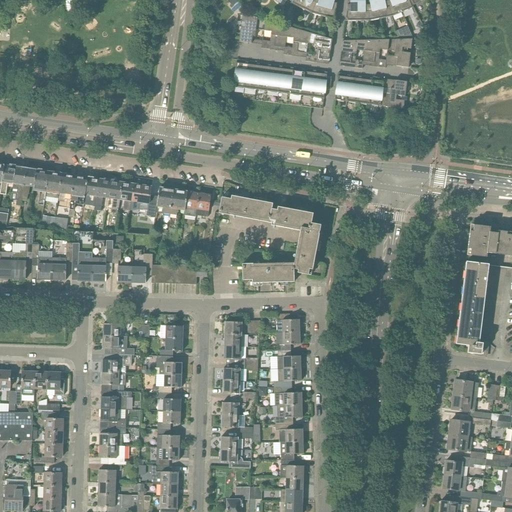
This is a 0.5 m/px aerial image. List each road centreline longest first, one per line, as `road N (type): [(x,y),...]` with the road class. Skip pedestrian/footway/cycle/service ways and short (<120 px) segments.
road 1 (residential): [(325,511),(318,302),(204,305)]
road 2 (tertiary): [(363,511),(382,273)]
road 3 (primary): [(395,173),(173,141)]
road 4 (residential): [(0,143),(210,173),(211,161)]
road 5 (residential): [(199,511),(204,305)]
road 6 (residential): [(447,360),(456,210),(487,211)]
road 7 (primary): [(211,161),(384,187)]
road 8 (primary): [(0,131),(163,154)]
road 9 (primary): [(156,138),(0,114)]
road 10 (residential): [(77,511),(81,355)]
road 11 (residential): [(425,511),(447,360)]
road 12 (secondary): [(173,141),(190,0)]
road 13 (secondary): [(176,0),(156,138)]
road 14 (residential): [(204,305),(84,303)]
